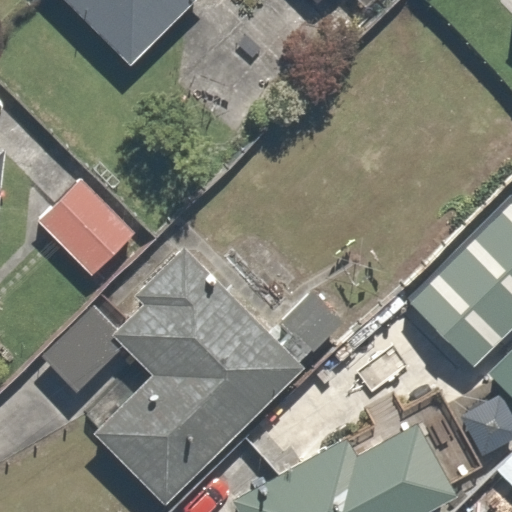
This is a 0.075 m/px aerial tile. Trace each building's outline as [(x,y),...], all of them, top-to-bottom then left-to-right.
[(52,0),(112,57),(166,0),(52,0)] [(77,171),(30,218),(87,274),(134,227),(77,171)] [(76,432),(165,511),(340,313),(303,281),(266,324),(164,234),(100,307),(82,291),(29,351),(74,391),(112,349),(133,367),(76,432)] [(403,291),(346,346),(392,393),(448,339),(403,291)] [(511,445),(491,469),(511,487),(511,445)] [(354,511),(323,448),(222,499),(228,511),(354,511)]
